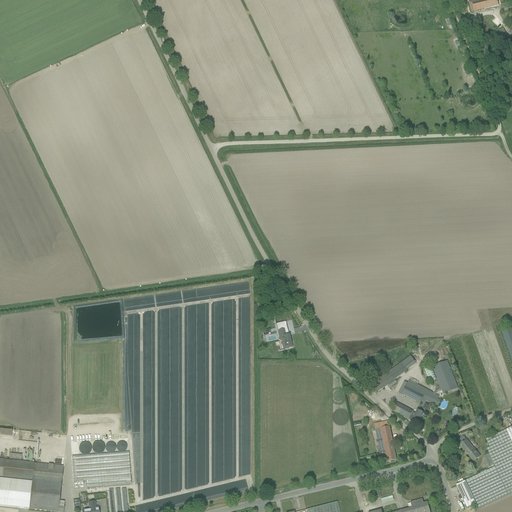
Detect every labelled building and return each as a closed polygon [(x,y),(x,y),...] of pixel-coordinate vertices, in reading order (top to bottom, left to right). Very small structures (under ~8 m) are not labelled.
[(466,6),(464,0),(454,0),(457,9),(466,6)] [(471,12),(499,6),(497,0),(471,0),(472,3),(469,4),(471,12)] [(473,24),(471,24),(467,26),(470,35),(476,33),(473,24)] [(498,42),(507,37),(503,29),(494,33),(498,42)] [(511,328),(511,327),(501,331),(511,361),(511,328)] [(284,350),(292,348),(289,335),(286,336),(285,329),(278,331),(280,341),(281,341),(284,350)] [(377,393),(381,390),(407,371),(416,364),(411,357),(371,385),(377,393)] [(440,388),(434,393),(417,385),(409,381),(408,383),(404,381),(398,393),(402,395),(424,406),(426,402),(437,407),(440,401),(438,400),(438,399),(439,396),(436,394),(439,391),(440,392),(442,391),(443,395),(458,389),(447,361),(432,367),(440,388)] [(431,365),(423,368),(429,382),(436,380),(431,365)] [(417,426),(424,414),(417,410),(415,413),(410,411),(411,411),(397,403),(393,412),(400,416),(400,415),(410,421),(410,422),(417,426)] [(455,418),(460,409),(455,407),(451,416),(455,418)] [(396,460),(388,422),(375,424),(380,453),(386,452),(388,462),(396,460)] [(511,494),(511,427),(485,440),(489,448),(486,449),(489,455),(483,457),(488,468),(494,465),(495,468),(466,481),(477,504),(479,510),(511,494)] [(457,442),(474,462),(480,457),(463,437),(457,442)] [(72,457),(74,489),(131,485),(129,453),(72,457)] [(9,461),(21,462),(22,455),(9,454),(9,461)] [(63,511),(64,502),(59,502),(63,466),(21,462),(9,461),(0,459),(0,506),(50,511),(51,511),(52,511),(63,511)] [(477,504),(466,481),(456,486),(467,509),(477,504)] [(429,511),(428,505),(424,506),(422,499),(410,503),(412,508),(397,511),(381,511),(376,511),(429,511)] [(339,511),(337,501),(306,510),(306,511),(339,511)] [(82,510),(82,511),(98,511),(98,508),(96,508),(95,502),(89,503),(89,509),(82,510)]
